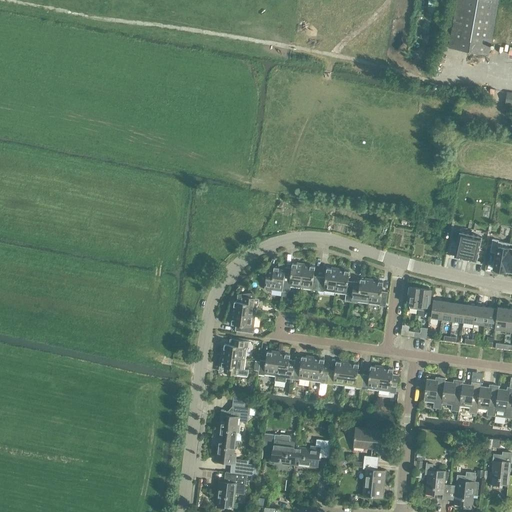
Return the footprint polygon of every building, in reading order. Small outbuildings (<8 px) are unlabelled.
[(457,0),(449,48),(488,55),(497,0),(457,0)] [(468,233),(457,231),(455,243),(466,245),(468,233)] [(478,235),(468,233),(466,245),(476,247),(478,235)] [(492,239),(491,251),(497,252),(494,269),(506,271),(506,270),(511,243),(499,241),(499,240),(492,239)] [(463,257),(466,245),(455,243),(453,255),(463,257)] [(476,247),(466,245),(463,257),(474,259),(476,247)] [(283,291),(286,267),(285,267),(285,264),(279,263),(279,268),(274,267),(274,270),(268,269),(268,271),(265,270),(264,271),(264,274),(265,275),(267,275),(265,287),(265,289),(266,290),(266,291),(268,292),(270,292),(271,290),(283,291)] [(292,268),(286,267),(283,291),(287,292),(291,290),(291,286),(301,288),(304,264),(297,263),(297,264),(293,263),(292,268)] [(318,291),(320,277),(314,276),(315,267),(311,266),(311,265),(304,264),(301,288),(312,289),(311,290),(318,291)] [(326,277),(320,277),(318,291),(324,292),(324,291),(335,293),(339,268),(338,268),(338,269),(331,268),(331,269),(327,268),(326,277)] [(352,302),(354,282),(348,281),(350,271),(345,271),(346,270),(339,269),(339,268),(335,293),(346,294),(345,301),(352,302)] [(360,282),(354,282),(352,302),(358,303),(358,302),(369,303),(372,279),(365,278),(365,280),(361,279),(360,282)] [(372,279),(369,303),(380,305),(379,306),(386,307),(388,292),(382,291),(383,282),(379,281),(379,280),(373,279),(372,279)] [(418,309),(421,288),(410,287),(407,304),(409,304),(410,308),(418,309)] [(431,290),(421,288),(418,309),(425,311),(428,307),(429,307),(431,290)] [(232,312),(232,313),(240,314),(256,316),(257,305),(258,305),(259,299),(256,299),(256,297),(252,293),(248,294),(247,298),(237,296),(237,302),(235,301),(234,306),(233,306),(232,312)] [(445,302),(433,300),(431,317),(442,319),(445,302)] [(445,302),(442,319),(453,320),(456,303),(445,302)] [(466,304),(456,303),(453,320),(464,322),(466,304)] [(476,306),(466,304),(464,322),(474,323),(476,306)] [(487,307),(476,306),(474,323),(485,325),(487,307)] [(498,309),(487,307),(485,325),(495,326),(498,309)] [(498,307),(498,309),(495,326),(495,329),(506,330),(509,309),(498,307)] [(232,313),(231,320),(232,320),(232,324),(236,325),(236,331),(240,331),(254,333),(255,327),(254,327),(256,316),(240,314),(232,313)] [(415,332),(414,336),(420,337),(426,338),(428,329),(421,328),(420,332),(415,332)] [(222,355),(246,359),(247,348),(248,348),(249,341),(230,339),(230,345),(225,344),(224,348),(223,348),(222,355)] [(272,351),(272,352),(268,351),(266,361),(260,360),(258,374),(265,375),(265,374),(276,376),(279,352),(272,351)] [(279,352),(276,376),(275,381),(286,382),(286,378),(293,379),(295,365),(295,360),(290,359),(290,355),(286,354),(286,353),(279,352)] [(222,355),(221,362),(222,362),(222,367),(227,367),(226,373),(248,376),(249,370),(244,369),(246,359),(222,355)] [(313,357),(306,356),(306,357),(302,356),(301,365),(295,365),(293,379),(299,380),(299,379),(310,381),(314,356),(313,356),(313,357)] [(314,357),(314,356),(310,381),(321,382),(321,383),(327,384),(329,369),(330,364),(324,364),(325,359),(320,359),(321,358),(314,357)] [(348,361),(341,360),(341,362),(336,361),(335,370),(329,369),(327,384),(334,385),(334,384),(345,385),(348,361)] [(358,373),(359,364),(355,364),(355,362),(348,361),(345,385),(355,387),(355,388),(362,389),(364,374),(358,373)] [(379,390),(382,366),(375,365),(375,366),(371,366),(370,375),(364,374),(362,389),(368,390),(368,389),(379,390)] [(383,366),(382,366),(379,390),(390,392),(390,393),(396,393),(399,375),(393,374),(394,369),(389,368),(389,367),(383,366)] [(439,377),(438,381),(427,379),(424,401),(434,402),(433,408),(441,409),(442,403),(444,381),(445,382),(446,378),(439,377)] [(456,383),(445,382),(444,381),(442,403),(452,405),(451,410),(459,411),(460,406),(459,406),(463,384),(463,380),(456,380),(456,383)] [(474,386),(463,384),(459,406),(460,406),(470,407),(469,413),(477,414),(478,408),(477,408),(481,386),(481,383),(474,382),(474,386)] [(492,388),(481,386),(477,408),(478,408),(488,410),(487,415),(495,416),(496,411),(495,411),(498,389),(499,389),(499,385),(492,384),(492,388)] [(499,389),(498,389),(495,411),(496,411),(495,416),(511,418),(511,387),(510,387),(509,390),(499,389)] [(221,411),(218,438),(241,440),(241,438),(241,436),(240,434),(239,433),(237,432),(238,426),(240,426),(241,422),(248,422),(250,408),(245,407),(246,398),(233,397),(232,412),(221,411)] [(379,439),(381,440),(381,431),(355,428),(354,447),(378,449),(379,439)] [(272,462),(295,464),(297,447),(290,446),(290,441),(289,441),(290,436),(289,436),(289,435),(280,434),(280,435),(265,433),(264,449),(273,450),(272,462)] [(236,440),(218,438),(216,461),(233,463),(232,473),(248,475),(257,476),(257,465),(248,464),(249,461),(236,459),(237,454),(235,454),(236,440)] [(311,448),(297,447),(295,464),(318,467),(320,455),(330,456),(331,441),(317,439),(316,447),(311,446),(311,448)] [(494,454),(491,485),(500,485),(500,484),(508,485),(507,489),(511,489),(511,475),(510,475),(511,453),(511,452),(502,451),(502,454),(494,454)] [(415,462),(414,469),(422,470),(423,461),(422,461),(423,454),(417,453),(416,457),(418,458),(417,461),(417,462),(415,462)] [(366,469),(364,496),(383,498),(386,471),(376,470),(377,464),(364,462),(354,461),(354,468),(366,469)] [(449,499),(451,485),(445,484),(445,483),(447,483),(449,472),(446,472),(446,471),(437,470),(437,471),(433,471),(433,464),(428,463),(428,462),(426,462),(425,474),(428,474),(425,494),(435,495),(435,494),(443,495),(443,499),(449,499)] [(457,486),(451,485),(449,499),(455,500),(455,505),(464,506),(464,504),(473,505),(474,495),(477,496),(479,482),(475,481),(476,472),(466,471),(466,475),(457,474),(457,486)] [(216,505),(234,507),(236,493),(244,494),(245,484),(246,484),(248,475),(232,473),(231,483),(219,481),(216,505)]
